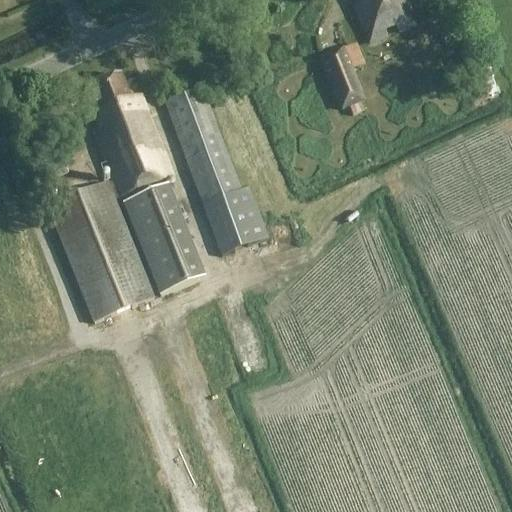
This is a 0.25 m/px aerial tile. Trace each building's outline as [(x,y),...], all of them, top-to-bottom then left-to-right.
[(415,27),(404,0),(359,0),(361,2),(353,5),(369,46),(386,39),(382,29),(394,24),(398,34),(415,27)] [(343,52),(322,61),(342,112),(361,104),(349,74),(351,73),(343,52)] [(497,94),(486,71),(474,77),(485,100),(497,94)] [(173,181),(158,143),(140,98),(130,103),(120,78),(88,90),(104,129),(93,134),(120,201),(173,181)] [(202,92),(165,106),(221,258),(267,241),(249,190),(240,194),(202,92)] [(74,131),(80,151),(93,147),(87,127),(74,131)] [(47,186),(69,176),(59,155),(38,164),(47,186)] [(107,186),(48,210),(94,326),(154,302),(107,186)] [(161,191),(124,206),(161,299),(198,284),(161,191)]
